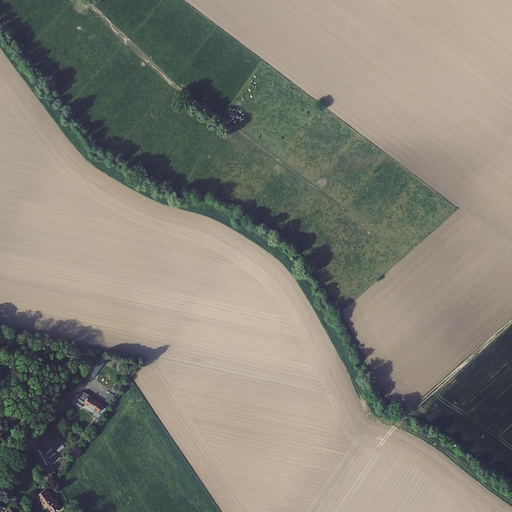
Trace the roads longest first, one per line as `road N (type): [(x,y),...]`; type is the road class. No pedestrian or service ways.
road 1 (track): [(0,485),(104,352)]
road 2 (track): [(511,321),(398,423)]
